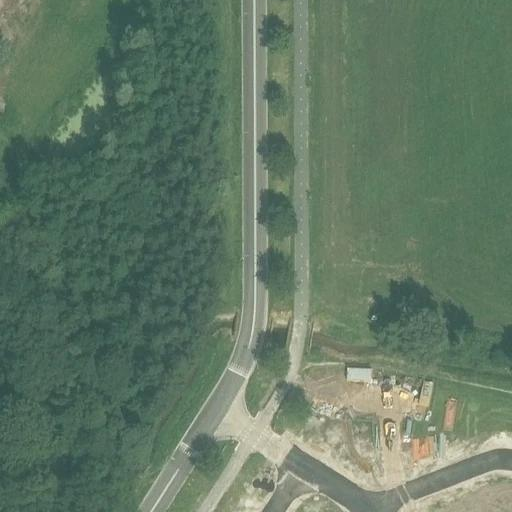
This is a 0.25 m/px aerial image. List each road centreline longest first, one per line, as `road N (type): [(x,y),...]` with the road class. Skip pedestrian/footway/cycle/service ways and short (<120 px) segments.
road 1 (tertiary): [(215,410),(236,378),(254,322),(255,0)]
road 2 (residential): [(511,465),(482,466),(367,509)]
road 3 (tertiary): [(151,511),(215,410)]
